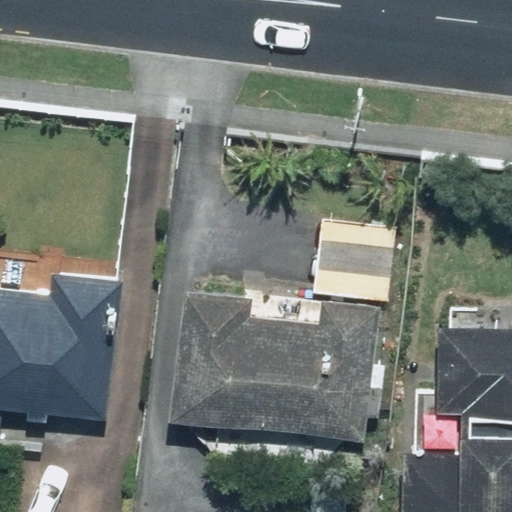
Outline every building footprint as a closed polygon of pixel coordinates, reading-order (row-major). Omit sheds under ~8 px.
[(511,205),(496,205),(494,247),(511,247),(511,205)] [(315,289),(386,295),(393,213),(322,206),(315,289)] [(0,399),(26,403),(25,412),(45,414),(46,406),(108,413),(124,274),(50,265),(48,286),(0,280),(0,399)] [(251,291),(182,283),(168,413),(377,435),(385,358),(375,357),(381,302),(319,295),(317,317),(249,309),(251,291)] [(511,511),(511,320),(437,317),(433,404),(457,405),(456,446),(403,444),(400,511),(511,511)]
